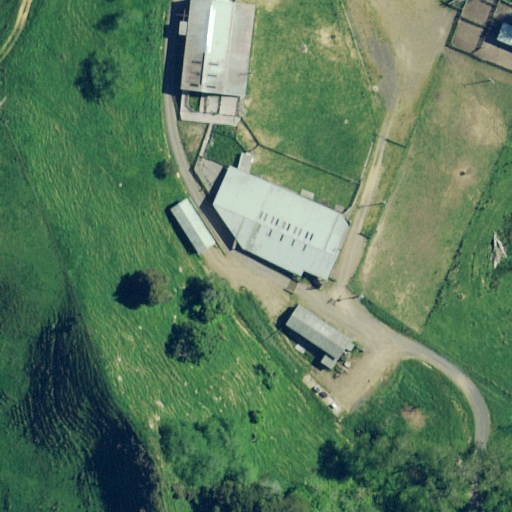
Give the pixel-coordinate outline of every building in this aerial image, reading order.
[(249,92),(257,11),(236,9),(237,0),(213,0),(213,8),(199,7),(192,87),(249,92)] [(511,47),(511,27),(507,25),(499,41),(511,47)] [(360,217),(241,164),(222,201),(252,245),(333,277),(360,217)] [(220,241),(189,198),(170,212),(201,255),(220,241)] [(356,337),(301,302),(287,324),(342,359),(356,337)] [(309,346),(293,337),(287,347),(304,356),(309,346)]
